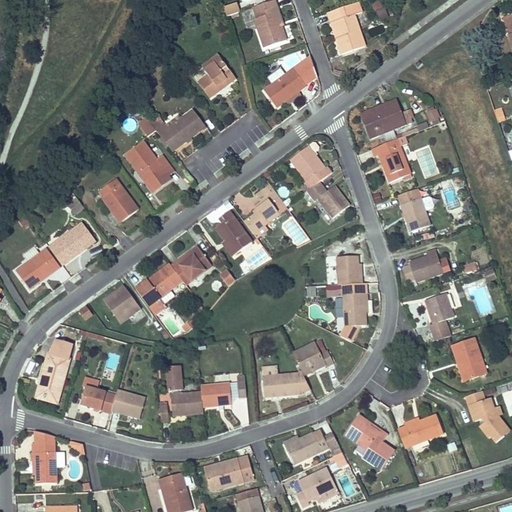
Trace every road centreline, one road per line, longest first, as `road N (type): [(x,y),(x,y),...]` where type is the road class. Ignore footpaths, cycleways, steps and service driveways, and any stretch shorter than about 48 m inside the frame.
road 1 (residential): [(2,419),(14,364),(44,322),(335,107)]
road 2 (residential): [(2,419),(143,451),(190,452),(318,412),(360,379)]
road 3 (residential): [(391,312),(390,282),(335,107)]
road 4 (residential): [(335,107),(480,0)]
road 5 (secondary): [(511,467),(357,511)]
road 6 (residential): [(360,379),(388,397),(420,375),(415,344),(391,312)]
